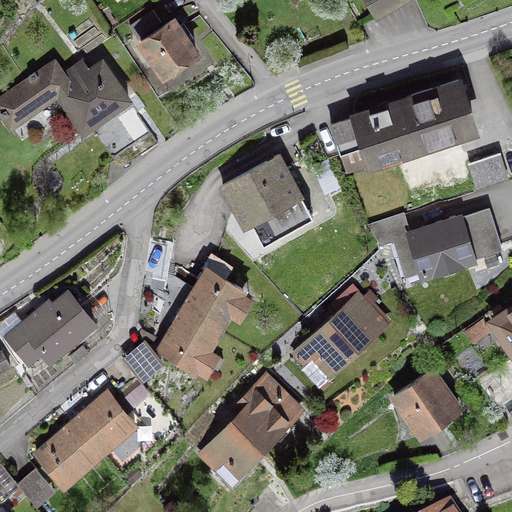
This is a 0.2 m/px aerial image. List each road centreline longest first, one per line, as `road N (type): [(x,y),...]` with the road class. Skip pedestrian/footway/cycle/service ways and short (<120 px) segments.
road 1 (residential): [(0,436),(120,338),(136,193)]
road 2 (residential): [(511,24),(363,66),(277,101)]
road 3 (residential): [(295,511),(511,442)]
road 4 (residential): [(136,193),(0,293)]
road 5 (residential): [(277,101),(206,140),(136,193)]
road 6 (residential): [(277,101),(203,0)]
